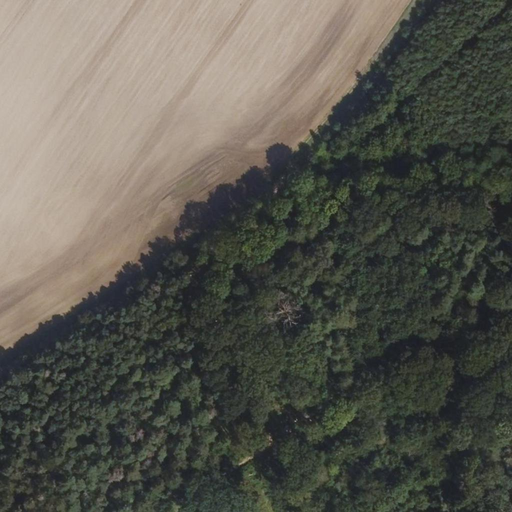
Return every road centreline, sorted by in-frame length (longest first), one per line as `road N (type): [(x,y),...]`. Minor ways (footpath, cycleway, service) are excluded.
road 1 (track): [(0,362),(285,173)]
road 2 (track): [(248,460),(412,360),(511,326)]
road 3 (track): [(285,173),(511,154)]
road 4 (track): [(285,173),(316,143),(417,0)]
